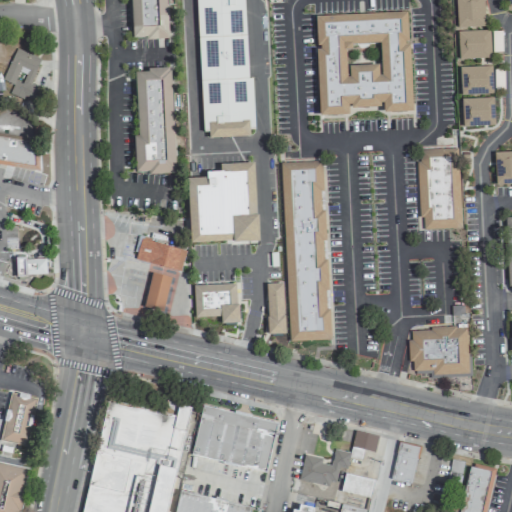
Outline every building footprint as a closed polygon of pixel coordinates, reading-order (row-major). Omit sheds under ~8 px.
[(129,0),(131,41),(167,39),(165,0),(129,0)] [(195,0),(202,139),(251,137),(245,0),(195,0)] [(484,28),(483,0),(454,0),(456,29),(484,28)] [(320,17),(406,14),(410,111),(324,115),(320,17)] [(458,60),(490,59),(489,31),(457,32),(458,60)] [(3,81),(13,84),(9,94),(35,103),(41,88),(30,84),(40,58),(14,49),(3,81)] [(459,68),(460,96),(492,95),(491,67),(459,68)] [(137,137),(133,137),(135,175),(174,173),(170,70),(134,71),(137,137)] [(461,100),(462,128),(494,127),(493,98),(461,100)] [(0,134),(0,165),(36,170),(40,140),(0,134)] [(457,148),(416,150),(420,230),(460,228),(457,148)] [(511,152),(494,153),(495,186),(511,185),(511,152)] [(281,164),(324,162),(333,340),(291,344),(281,164)] [(189,244),(257,242),(254,164),(219,165),(219,173),(206,173),(206,178),(186,179),(189,244)] [(180,271),(185,250),(138,238),(132,259),(180,271)] [(45,259),(25,259),(25,257),(14,258),(15,278),(26,277),(26,275),(46,274),(45,259)] [(170,278),(151,273),(142,308),(161,313),(170,278)] [(192,286),(194,318),(220,317),(220,324),(238,323),(236,284),(192,286)] [(284,335),(282,284),(265,284),(267,335),(284,335)] [(409,330),(468,327),(470,377),(411,381),(409,330)] [(9,393),(0,433),(0,442),(26,448),(36,399),(9,393)] [(107,400),(80,511),(164,511),(186,418),(107,400)] [(202,405),(191,454),(264,472),(275,423),(202,405)] [(360,450),(374,452),(377,435),(354,432),(351,449),(360,450)] [(398,442),(418,447),(411,484),(389,479),(398,442)] [(336,467),(345,469),(349,453),(333,450),(330,465),(321,464),(322,458),(303,455),(298,480),(332,487),(336,467)] [(0,511),(0,463),(28,470),(18,511),(0,511)] [(468,465),(456,511),(483,511),(493,471),(468,465)] [(374,481),(345,473),(340,491),(369,498),(374,481)] [(248,511),(249,509),(179,491),(172,511),(248,511)]
